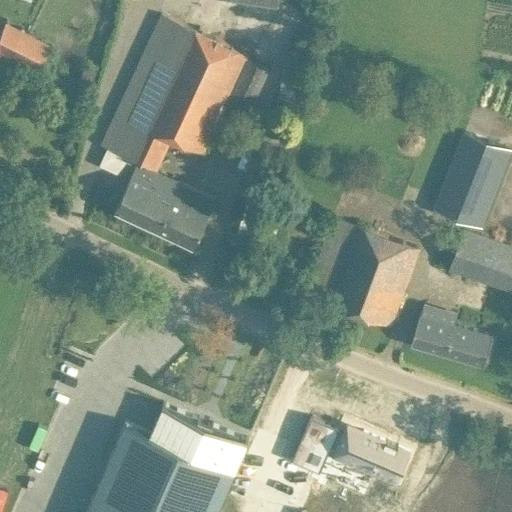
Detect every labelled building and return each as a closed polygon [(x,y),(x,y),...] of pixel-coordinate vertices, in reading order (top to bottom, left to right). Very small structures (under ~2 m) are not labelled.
[(203,152),(226,102),(247,57),(249,53),(162,13),(101,143),(118,151),(116,155),(136,164),(115,209),(139,220),(155,185),(150,183),(157,168),(172,137),(203,152)] [(0,29),(0,54),(34,72),(49,42),(5,20),(0,29)] [(247,57),(226,102),(248,112),(269,67),(247,57)] [(462,128),(434,205),(468,217),(481,222),(509,145),(462,128)] [(220,154),(241,147),(236,134),(215,141),(220,154)] [(217,196),(157,168),(150,183),(155,185),(139,220),(194,246),(217,196)] [(391,323),(398,304),(419,245),(388,233),(334,213),(313,272),(306,291),(391,323)] [(511,290),(511,288),(511,243),(464,226),(451,268),(511,290)] [(494,333),(421,312),(411,342),(484,364),(494,333)] [(126,419),(85,511),(216,511),(249,438),(163,401),(150,430),(126,419)] [(410,448),(364,428),(362,433),(346,426),(344,432),(338,429),(339,426),(311,414),(292,458),(320,470),(328,450),(335,453),(397,480),(410,448)]
